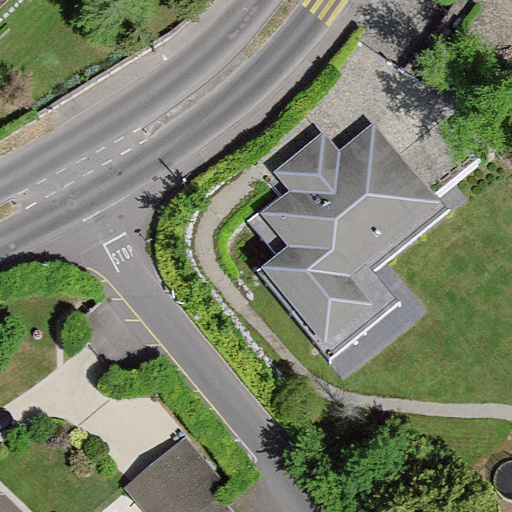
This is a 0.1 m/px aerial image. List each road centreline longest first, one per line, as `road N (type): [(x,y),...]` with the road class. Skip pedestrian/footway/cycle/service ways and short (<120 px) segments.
road 1 (residential): [(63,177),(118,267),(317,511)]
road 2 (secondary): [(63,177),(209,86),(293,0)]
